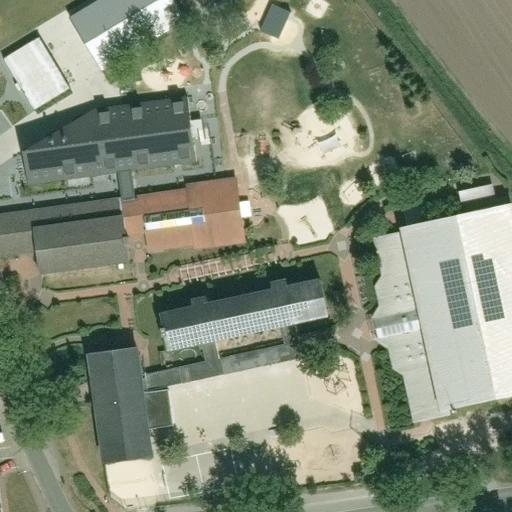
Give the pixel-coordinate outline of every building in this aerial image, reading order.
[(188,17),(177,0),(104,0),(71,20),(102,70),(188,17)] [(72,88),(39,39),(6,61),(38,110),(72,88)] [(26,153),(31,185),(195,161),(186,100),(110,109),(26,153)] [(140,194),(150,257),(251,240),(241,178),(140,194)] [(0,205),(0,261),(39,255),(42,274),(131,259),(122,205),(55,216),(51,197),(0,205)] [(414,416),(511,398),(511,208),(380,233),(375,318),(378,344),(388,348),(393,372),(405,372),(414,416)] [(159,304),(170,354),(330,319),(319,269),(159,304)] [(86,354),(98,460),(157,454),(154,430),(174,427),(170,392),(150,394),(144,348),(86,354)]
